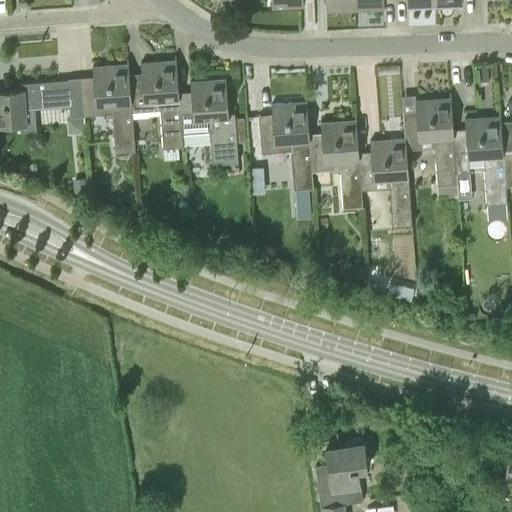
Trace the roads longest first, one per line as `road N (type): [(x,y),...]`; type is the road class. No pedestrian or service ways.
road 1 (primary): [(511,396),(296,337),(105,265)]
road 2 (residential): [(511,38),(249,39),(215,31),(167,0)]
road 3 (residential): [(135,0),(111,14),(0,22)]
road 4 (primary): [(105,265),(49,220),(0,200)]
